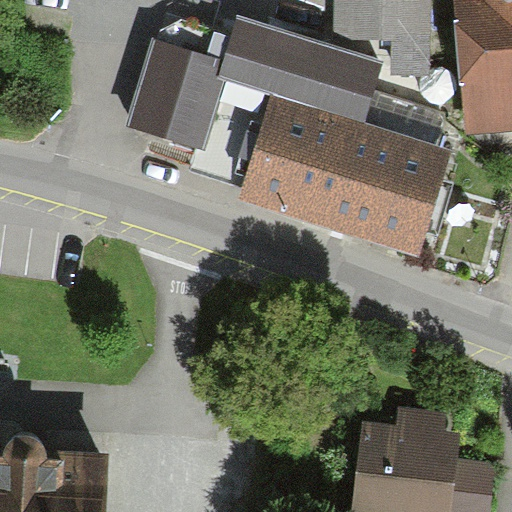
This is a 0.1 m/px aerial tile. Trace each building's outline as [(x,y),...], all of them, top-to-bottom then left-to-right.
[(334,0),(333,48),(397,50),(396,76),(429,77),(431,0),(334,0)] [(511,0),(454,0),(463,143),(511,140),(511,0)] [(434,152),(446,116),(376,94),(385,70),(237,26),(230,42),(198,31),(188,62),(154,50),(125,135),(201,160),(227,84),(274,100),(434,152)] [(238,211),(417,268),(453,160),(434,152),(274,100),(238,211)] [(368,411),(356,511),(488,511),(494,459),(456,455),(459,423),(441,421),(442,407),(402,403),(401,415),(368,411)] [(0,511),(101,511),(106,428),(48,424),(46,415),(38,408),(27,404),(17,406),(8,413),(4,422),(0,421),(0,511)]
